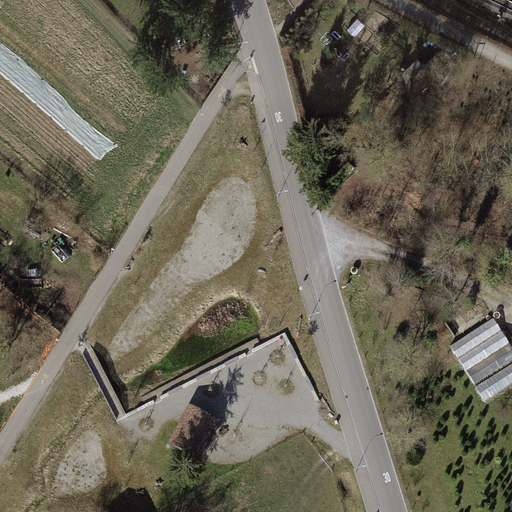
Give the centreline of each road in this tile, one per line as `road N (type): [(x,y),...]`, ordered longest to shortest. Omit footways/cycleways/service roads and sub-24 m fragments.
road 1 (residential): [(244,0),(388,511)]
road 2 (track): [(310,253),(358,248),(473,286),(511,313)]
road 3 (track): [(511,62),(382,0)]
